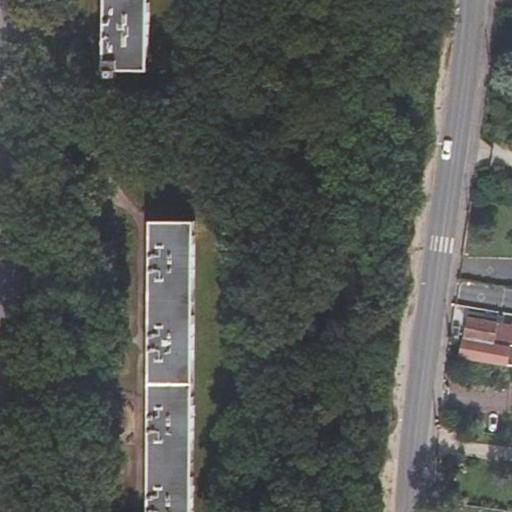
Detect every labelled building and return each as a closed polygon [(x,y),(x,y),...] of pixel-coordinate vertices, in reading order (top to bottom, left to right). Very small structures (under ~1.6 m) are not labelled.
[(105,0),(104,68),(148,69),(149,0),(105,0)] [(151,219),(149,511),(192,511),(195,220),(151,219)] [(467,316),(463,338),(496,342),(499,326),(499,322),(467,316)] [(511,327),(499,326),(496,342),(511,344),(511,327)] [(496,342),(463,338),(460,357),(508,365),(511,344),(496,342)]
